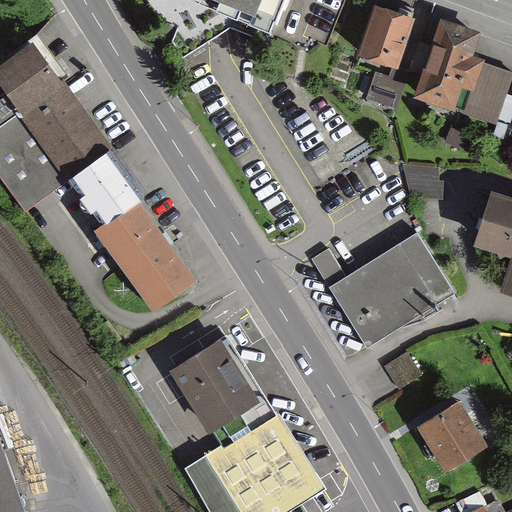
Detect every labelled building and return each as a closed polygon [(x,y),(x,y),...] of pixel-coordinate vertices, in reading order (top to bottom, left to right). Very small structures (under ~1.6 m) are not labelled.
[(292,0),(166,0),(167,1),(169,0),(201,0),(280,31),(292,0)] [(421,16),(378,5),(364,57),(406,68),(421,16)] [(490,36),(444,20),(420,94),(467,109),(490,36)] [(0,159),(37,210),(72,185),(163,309),(208,276),(36,41),(0,66),(0,81),(4,86),(0,89),(0,159)] [(503,122),(511,123),(511,96),(509,96),(503,122)] [(416,195),(446,191),(441,162),(412,167),(416,195)] [(511,192),(499,188),(480,245),(511,255),(511,192)] [(343,277),(327,251),(315,258),(371,348),(458,295),(419,231),(343,277)] [(266,401),(224,336),(176,366),(217,432),(266,401)] [(414,351),(388,360),(398,386),(423,377),(414,351)] [(462,401),(424,424),(451,470),(490,447),(462,401)] [(288,511),(326,489),(282,415),(191,470),(216,511),(288,511)] [(0,511),(25,511),(0,441),(0,511)]
